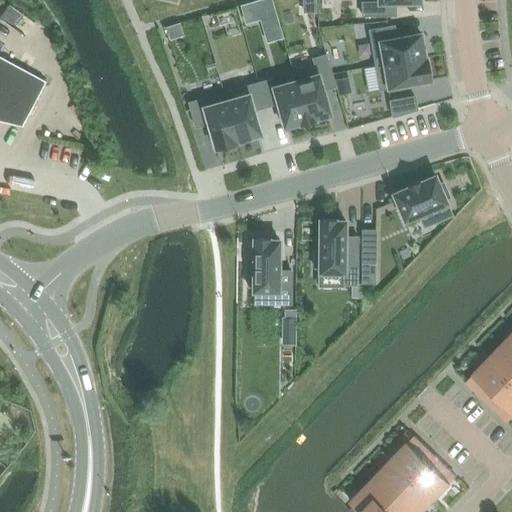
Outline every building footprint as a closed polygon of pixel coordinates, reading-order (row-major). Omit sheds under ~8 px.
[(271,0),(258,0),(240,5),(245,23),(259,19),(275,15),(271,0)] [(377,0),(378,2),(362,2),(362,16),(395,15),(395,3),(399,3),(401,3),(401,2),(405,2),(405,3),(406,3),(420,3),(420,0),(377,0)] [(20,38),(32,44),(42,23),(4,5),(0,13),(0,20),(23,32),(20,38)] [(178,23),(166,27),(170,39),(182,35),(178,23)] [(394,26),(369,30),(375,66),(425,57),(421,33),(407,36),(407,35),(405,36),(406,36),(401,37),(401,36),(400,37),(396,38),(394,26)] [(45,80),(0,55),(0,118),(20,123),(20,125),(21,125),(45,80)] [(292,73),(294,80),(295,80),(307,122),(315,120),(315,119),(330,114),(326,101),(327,101),(326,99),(325,100),(324,96),(325,95),(325,94),(324,94),(323,90),(335,87),(326,55),(313,59),(315,66),(292,73)] [(375,66),(363,68),(367,92),(380,90),(409,84),(409,85),(410,84),(414,83),(414,84),(416,83),(415,83),(430,80),(426,58),(425,58),(425,57),(375,66)] [(348,77),(335,79),(338,95),(348,93),(350,89),(348,77)] [(295,80),(294,80),(273,86),(271,79),(258,83),(265,107),(277,103),(278,108),(278,109),(279,109),(280,113),(279,113),(279,114),(280,114),(284,128),(299,123),(299,124),(307,122),(295,80)] [(265,107),(258,83),(223,93),(237,141),(260,134),(256,121),(257,121),(256,119),(256,120),(255,116),(255,115),(255,114),(253,110),(265,107)] [(237,141),(223,93),(188,103),(195,127),(207,123),(208,128),(208,129),(209,129),(210,133),(209,133),(210,134),(214,149),(237,142),(236,141),(237,141)] [(415,96),(390,101),(393,116),(418,110),(415,96)] [(65,131),(82,130),(81,103),(63,104),(65,131)] [(411,185),(411,184),(410,185),(407,186),(407,187),(392,193),(404,221),(447,203),(445,199),(449,197),(443,183),(439,184),(435,175),(420,181),(416,182),(415,182),(415,183),(411,185)] [(345,245),(345,240),(345,239),(345,221),(335,221),(335,220),(319,220),(319,252),(315,252),(315,268),(319,268),(319,272),(343,273),(343,285),(357,285),(357,252),(345,251),(345,246),(345,245)] [(375,263),(375,230),(362,230),(362,263),(375,263)] [(278,260),(279,260),(279,258),(279,240),(269,240),(269,239),(253,238),(253,243),(249,243),(248,261),(253,261),(252,291),(277,292),(277,304),(291,304),(291,271),(279,271),(279,265),(279,264),(278,264),(278,260)] [(110,311),(112,300),(93,296),(90,307),(110,311)] [(511,333),(501,344),(511,354),(511,333)] [(509,380),(511,376),(511,354),(501,344),(487,359),(509,380)] [(509,380),(487,359),(473,374),(473,375),(478,379),(482,383),(486,387),(490,391),(494,395),(509,380)] [(478,379),(473,375),(466,383),(470,387),(478,379)] [(470,387),(475,391),(482,383),(478,379),(470,387)] [(494,395),(498,399),(502,403),(507,407),(511,411),(511,412),(511,382),(509,380),(494,395)] [(482,383),(475,391),(479,395),(486,387),(482,383)] [(479,395),(483,399),(490,391),(486,387),(479,395)] [(490,391),(483,399),(487,403),(494,395),(490,391)] [(487,403),(491,407),(498,399),(494,395),(487,403)] [(498,399),(491,407),(495,411),(502,403),(498,399)] [(495,411),(499,414),(507,407),(502,403),(495,411)] [(507,407),(499,414),(504,419),(511,411),(507,407)] [(420,442),(414,437),(409,443),(414,448),(420,442)] [(409,443),(408,442),(393,457),(415,478),(429,463),(424,458),(419,453),(414,448),(409,443)] [(414,448),(419,453),(425,447),(420,442),(414,448)] [(424,458),(430,452),(425,447),(419,453),(424,458)] [(424,458),(429,463),(435,456),(430,452),(424,458)] [(435,468),(440,461),(435,456),(429,463),(435,468)] [(415,478),(393,457),(379,472),(400,493),(415,478)] [(435,468),(440,472),(445,466),(440,461),(435,468)] [(415,478),(436,499),(451,483),(450,483),(445,478),(440,472),(435,468),(429,463),(415,478)] [(445,478),(451,471),(445,466),(440,472),(445,478)] [(445,478),(450,483),(456,476),(451,471),(445,478)] [(400,493),(379,472),(365,486),(386,507),(400,493)] [(420,511),(423,511),(436,499),(415,478),(400,493),(420,511)] [(381,511),(386,507),(365,486),(350,502),(360,511),(381,511)] [(391,511),(420,511),(400,493),(386,507),(391,511)]
